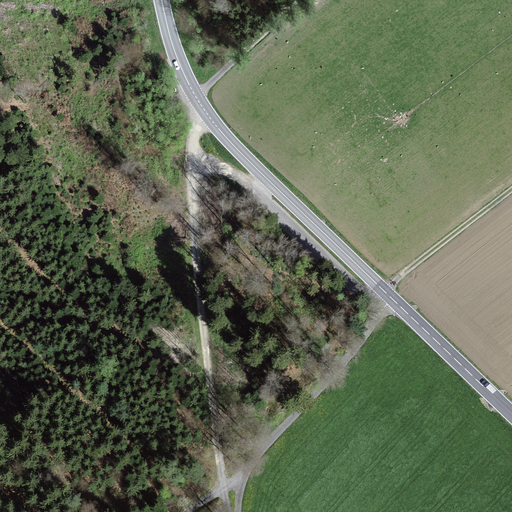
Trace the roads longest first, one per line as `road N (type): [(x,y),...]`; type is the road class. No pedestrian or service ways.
road 1 (secondary): [(161,0),(193,94),(225,136),(511,414)]
road 2 (track): [(511,188),(383,291)]
road 3 (track): [(193,94),(305,0)]
